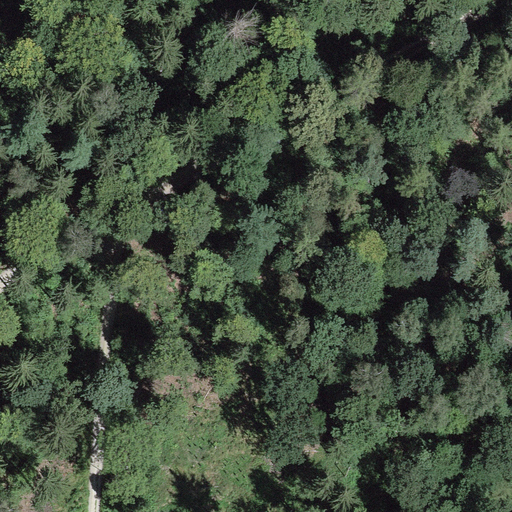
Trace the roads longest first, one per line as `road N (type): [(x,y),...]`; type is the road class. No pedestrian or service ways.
road 1 (track): [(102,218),(192,157),(503,0)]
road 2 (track): [(84,511),(102,218),(0,285)]
road 3 (track): [(264,0),(271,79),(257,124)]
